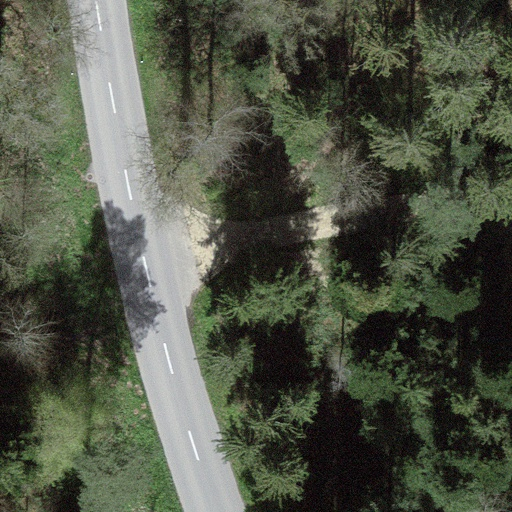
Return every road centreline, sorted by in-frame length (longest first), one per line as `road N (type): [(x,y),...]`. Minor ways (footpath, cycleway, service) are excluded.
road 1 (tertiary): [(96,0),(142,257),(216,511)]
road 2 (track): [(511,198),(142,257)]
